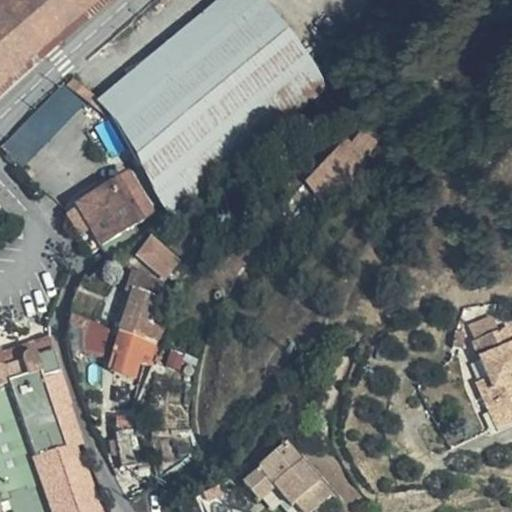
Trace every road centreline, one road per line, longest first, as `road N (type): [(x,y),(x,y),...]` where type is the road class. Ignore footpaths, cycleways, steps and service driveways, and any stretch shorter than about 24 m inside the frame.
road 1 (unclassified): [(125,511),(105,480),(67,372),(58,280)]
road 2 (tertiary): [(0,120),(136,0)]
